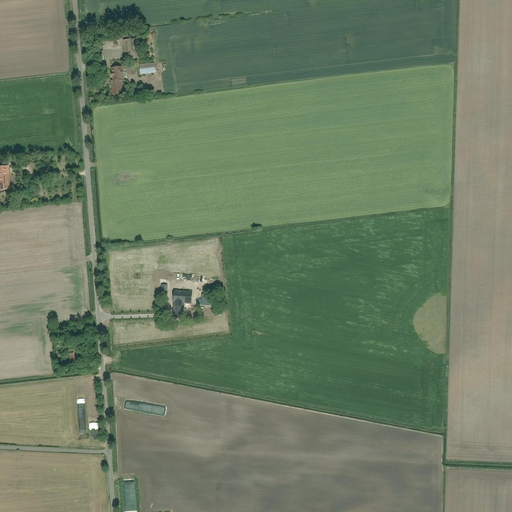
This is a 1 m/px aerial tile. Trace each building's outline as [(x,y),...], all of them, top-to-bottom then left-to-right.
[(137,40),(123,41),(125,60),(139,58),(137,40)] [(140,65),(141,75),(156,74),(155,64),(140,65)] [(111,69),(113,95),(124,94),(122,68),(111,69)] [(148,92),(137,93),(138,100),(149,99),(148,92)] [(0,192),(11,191),(8,167),(0,167),(0,192)] [(173,303),(175,303),(174,315),(184,316),(185,304),(192,304),(193,292),(174,290),(173,303)] [(70,357),(71,366),(80,366),(80,356),(70,357)]
